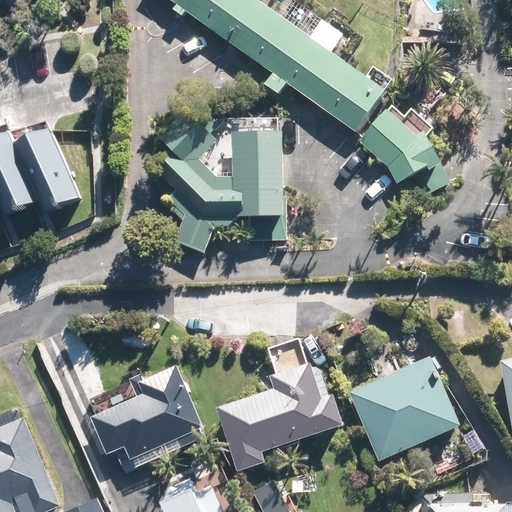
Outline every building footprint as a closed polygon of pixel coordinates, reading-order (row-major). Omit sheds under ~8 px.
[(13,0),(0,0),(0,11),(14,1),(13,0)] [(15,0),(23,9),(34,0),(15,0)] [(246,0),(165,0),(347,133),(376,95),(246,0)] [(212,250),(228,213),(295,213),(295,176),(295,132),(246,133),(246,177),(228,177),(208,155),(227,138),(202,111),(173,137),(189,155),(170,172),(198,202),(183,237),(212,250)] [(366,140),(394,166),(405,184),(436,166),(420,139),(391,112),(366,140)] [(60,131),(29,143),(54,209),(85,197),(60,131)] [(20,135),(0,142),(0,174),(15,213),(46,201),(20,135)] [(455,426),(428,365),(352,398),(379,459),(455,426)] [(211,427),(185,368),(147,384),(152,396),(106,416),(120,449),(136,442),(143,456),(211,427)] [(272,396),(228,409),(242,457),(332,431),(325,406),(313,409),(303,375),(269,385),(272,396)] [(0,440),(3,448),(0,448),(0,511),(40,511),(63,503),(32,424),(0,436),(0,440)] [(230,511),(219,488),(178,507),(180,511),(230,511)] [(488,499),(432,499),(432,511),(511,511),(511,506),(488,507),(488,499)]
